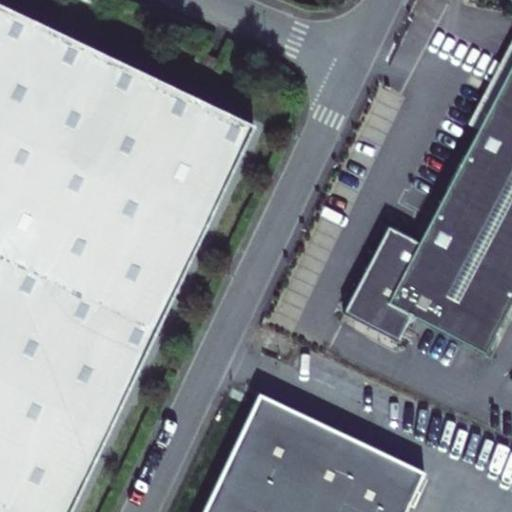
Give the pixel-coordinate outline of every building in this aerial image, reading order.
[(0,511),(68,511),(249,131),(0,12),(0,511)] [(511,43),(410,239),(419,244),(511,68),(511,43)] [(222,60),(201,50),(196,62),(216,72),(222,60)] [(487,360),(511,312),(511,68),(419,244),(410,239),(388,227),(343,311),(399,341),(410,319),(487,360)] [(511,312),(487,360),(496,365),(511,335),(511,312)] [(401,511),(420,473),(256,396),(200,511),(401,511)]
